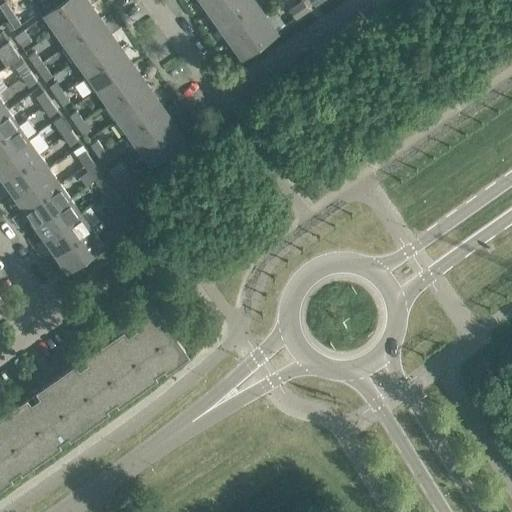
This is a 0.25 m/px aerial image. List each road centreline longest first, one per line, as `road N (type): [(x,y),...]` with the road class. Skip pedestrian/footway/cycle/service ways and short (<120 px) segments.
road 1 (secondary): [(480,511),(385,351)]
road 2 (residential): [(222,100),(363,0)]
road 3 (secondary): [(353,370),(442,511)]
road 4 (secondary): [(511,180),(376,274)]
road 5 (residential): [(0,357),(45,325),(46,311),(0,241)]
road 6 (tertiary): [(66,511),(188,425)]
road 7 (secondary): [(394,300),(511,218)]
road 8 (tertiary): [(188,425),(315,363)]
road 9 (tertiary): [(291,329),(188,425)]
road 10 (secondary): [(376,274),(349,264),(321,268),(298,288),(291,329)]
road 11 (residential): [(222,100),(144,0)]
